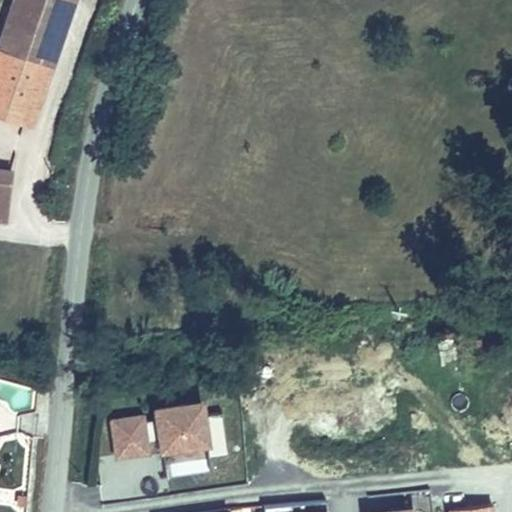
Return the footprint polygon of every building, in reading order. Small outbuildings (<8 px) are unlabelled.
[(0,0),(0,176),(4,161),(0,160),(0,104),(27,112),(62,9),(36,0),(0,0)] [(368,370),(380,370),(380,351),(367,351),(368,370)] [(323,355),(326,382),(358,379),(355,353),(323,355)] [(0,378),(0,407),(35,411),(38,383),(0,378)] [(201,406),(199,393),(152,400),(153,409),(137,412),(136,408),(107,412),(112,447),(142,443),(141,433),(156,431),(158,441),(182,438),(181,428),(203,425),(204,435),(207,450),(226,447),(220,404),(201,406)] [(203,425),(181,428),(182,438),(204,435),(203,425)] [(326,511),(324,493),(261,502),(262,511),(326,511)] [(413,511),(412,495),(367,501),(368,511),(413,511)] [(492,511),(491,503),(451,508),(451,511),(492,511)]
